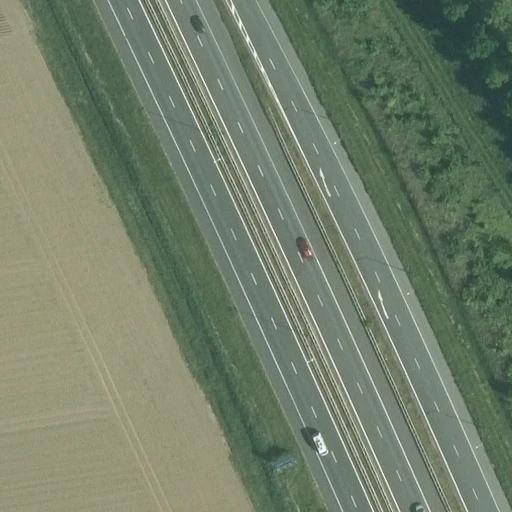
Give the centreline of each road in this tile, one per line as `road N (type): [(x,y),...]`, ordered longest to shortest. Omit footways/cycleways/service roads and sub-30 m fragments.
road 1 (motorway): [(482,511),(238,0)]
road 2 (motorway): [(122,0),(355,511)]
road 3 (motorway): [(412,511),(182,0)]
